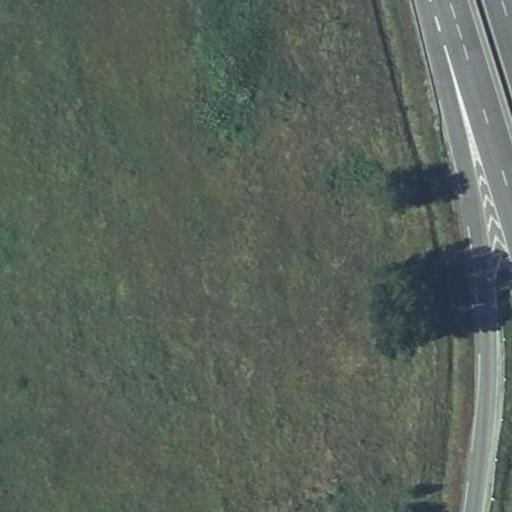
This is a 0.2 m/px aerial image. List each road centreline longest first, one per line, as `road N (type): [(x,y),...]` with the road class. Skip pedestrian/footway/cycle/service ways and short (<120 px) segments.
road 1 (trunk): [(457,31),(452,91),(488,350),(473,511)]
road 2 (trunk): [(457,31),(511,201)]
